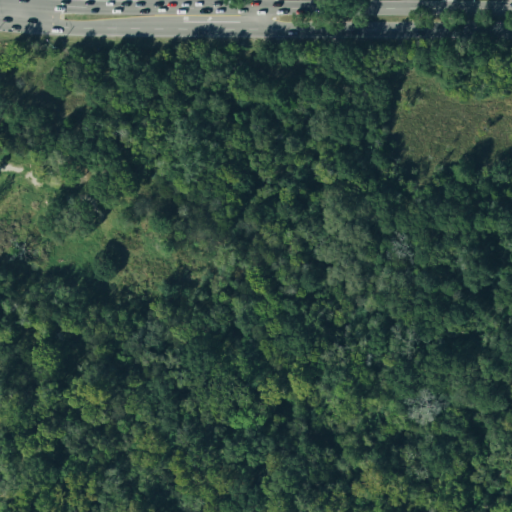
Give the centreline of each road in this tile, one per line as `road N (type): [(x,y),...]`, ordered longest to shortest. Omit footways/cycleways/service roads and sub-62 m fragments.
road 1 (secondary): [(511,7),(134,5)]
road 2 (secondary): [(255,30),(511,30)]
road 3 (secondary): [(36,25),(185,28)]
